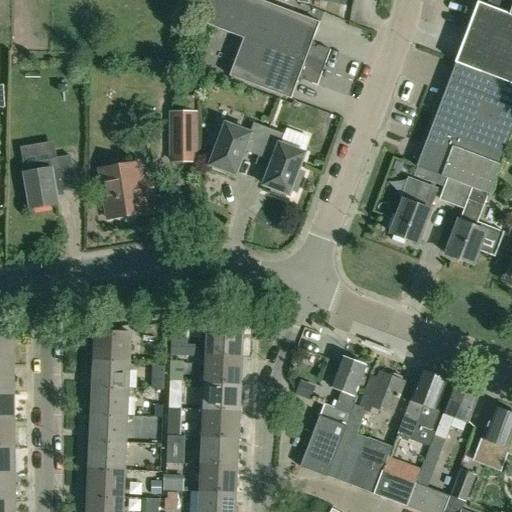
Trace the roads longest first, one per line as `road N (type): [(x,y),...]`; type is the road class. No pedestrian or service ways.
road 1 (unclassified): [(302,291),(407,0)]
road 2 (unclassified): [(302,291),(237,266),(175,262),(37,282)]
road 3 (residential): [(40,511),(37,282)]
road 4 (residential): [(262,511),(266,401),(302,291)]
road 5 (unclassified): [(511,373),(302,291)]
